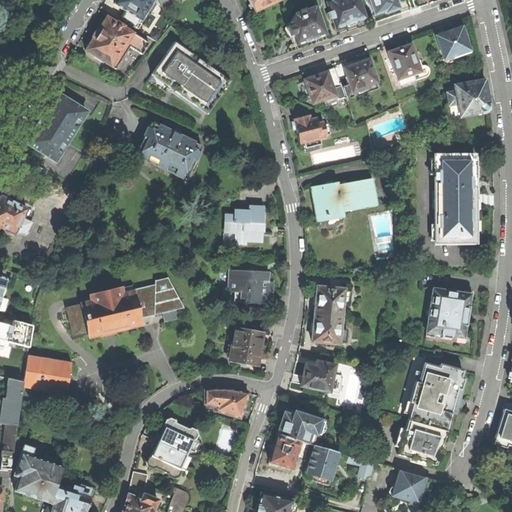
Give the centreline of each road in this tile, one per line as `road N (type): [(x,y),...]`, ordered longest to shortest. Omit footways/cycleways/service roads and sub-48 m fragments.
road 1 (residential): [(456,486),(489,392),(508,270),(507,116),(484,0)]
road 2 (residential): [(256,77),(295,245),(292,314),(270,386)]
road 3 (residential): [(270,386),(203,380),(154,404),(132,439),(113,511)]
road 4 (residential): [(256,77),(477,0)]
road 5 (residential): [(0,145),(89,0)]
road 6 (residential): [(233,511),(270,386)]
